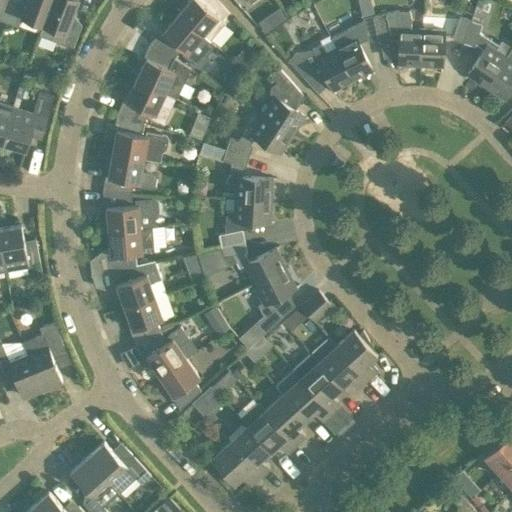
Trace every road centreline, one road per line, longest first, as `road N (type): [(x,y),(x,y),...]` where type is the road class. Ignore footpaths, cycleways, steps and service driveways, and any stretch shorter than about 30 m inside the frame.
road 1 (residential): [(412,392),(415,371),(311,249),(302,219),(312,155),(367,105),(413,96),(463,107),(511,155)]
road 2 (residential): [(108,389),(80,322),(57,186)]
road 3 (residential): [(57,186),(77,102),(127,0)]
road 4 (residential): [(219,511),(108,389)]
road 5 (residential): [(312,511),(319,479),(412,392)]
